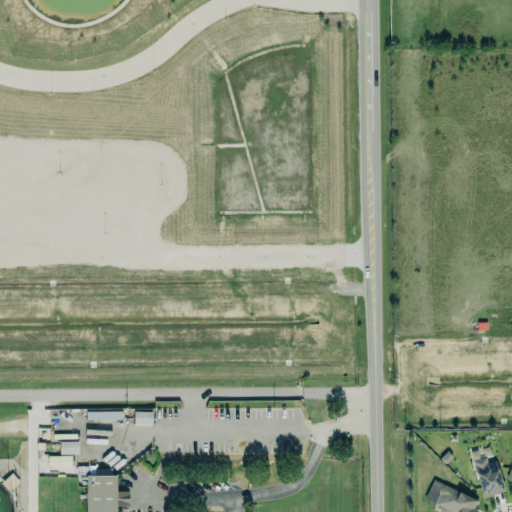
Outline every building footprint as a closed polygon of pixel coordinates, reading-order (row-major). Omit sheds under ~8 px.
[(120,411),(85,412),(85,420),(121,420),(120,411)] [(133,425),(151,425),(152,412),(133,412),(133,425)] [(77,442),(59,442),(59,454),(77,454),(77,442)] [(496,461),(490,462),(486,448),(470,452),(482,498),(504,493),(496,461)] [(49,466),(71,465),(71,456),(49,457),(49,466)] [(511,482),(503,478),(511,456),(511,482)] [(114,511),(114,475),(82,475),(82,511),(114,511)] [(424,501),(449,511),(477,511),(478,510),(474,508),(478,500),(432,481),(424,501)]
